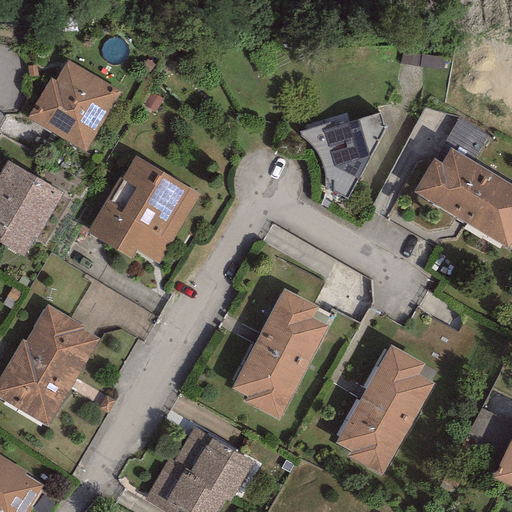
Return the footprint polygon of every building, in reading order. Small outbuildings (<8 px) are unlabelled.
[(85,153),(120,93),(64,61),(30,121),(85,153)] [(378,110),(308,130),(326,191),(372,178),(363,146),(386,140),(378,110)] [(510,252),(511,249),(511,184),(452,149),(441,166),(432,161),(412,194),(510,252)] [(87,235),(131,260),(135,252),(159,265),(198,193),(131,156),(87,235)] [(5,157),(0,166),(0,231),(26,246),(59,186),(5,157)] [(327,327),(312,320),(319,307),(282,288),(229,393),(280,419),(327,327)] [(0,402),(52,428),(98,332),(38,303),(0,381),(0,402)] [(332,445),(383,472),(436,373),(386,346),(332,445)] [(511,418),(487,470),(511,482),(511,418)] [(145,501),(165,511),(215,511),(224,496),(231,500),(253,459),(187,423),(145,501)] [(0,455),(0,511),(27,511),(45,483),(0,455)]
